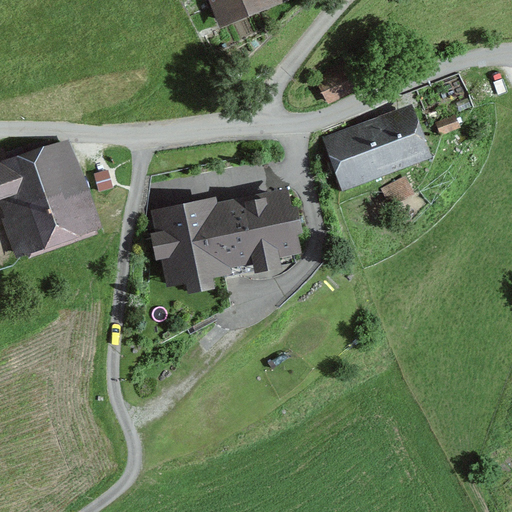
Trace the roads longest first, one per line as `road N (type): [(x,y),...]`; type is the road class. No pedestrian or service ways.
road 1 (unclassified): [(140,136),(122,227),(111,366),(134,452),(127,477),(78,511)]
road 2 (residential): [(511,49),(331,112),(251,125)]
road 3 (residential): [(251,125),(258,104),(337,0)]
road 4 (residential): [(140,136),(0,131)]
